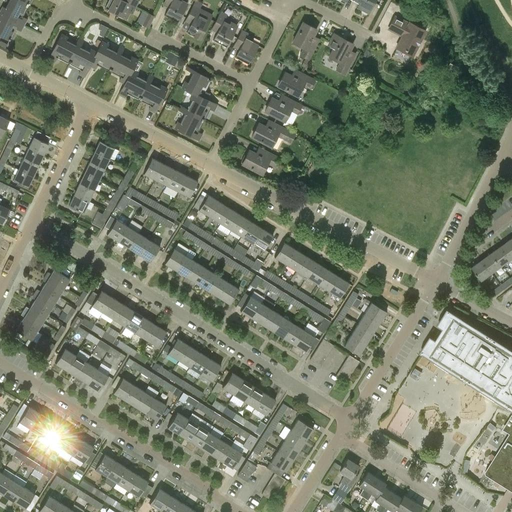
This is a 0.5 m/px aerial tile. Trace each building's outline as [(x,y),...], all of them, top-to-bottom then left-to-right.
[(2,8),(0,11),(0,13),(19,23),(22,18),(20,17),(26,5),(17,0),(8,0),(4,9),(2,8)] [(122,0),(108,0),(105,8),(126,19),(130,12),(132,7),(134,8),(135,6),(124,1),(122,0)] [(164,0),(165,0),(170,3),(164,15),(177,22),(187,3),(180,0),(164,0)] [(195,0),(187,17),(193,20),(186,33),(200,39),(212,15),(200,9),(202,3),(196,0),(195,0)] [(353,0),(354,0),(359,3),(357,8),(362,11),(361,13),(365,15),(367,13),(368,14),(375,0),(353,0)] [(213,27),(219,30),(213,41),(226,48),(236,29),(229,25),(231,22),(224,19),(226,15),(221,12),(213,27)] [(0,36),(8,40),(14,28),(16,29),(19,23),(0,13),(0,36)] [(148,13),(142,25),(148,27),(153,16),(148,13)] [(404,33),(396,48),(412,56),(425,31),(409,23),(409,24),(394,17),(389,28),(399,33),(400,31),(404,33)] [(309,60),(317,44),(311,41),(314,36),(317,29),(311,26),(310,27),(305,24),(305,23),(303,22),(293,42),(304,48),(300,55),(305,58),(301,66),(305,67),(308,60),(309,60)] [(104,36),(108,27),(100,23),(96,33),(104,36)] [(252,40),(246,36),(247,34),(241,31),(236,43),(241,45),(235,58),(248,65),(258,46),(251,42),(252,40)] [(333,48),(329,57),(340,63),(337,70),(345,74),(356,54),(349,51),(353,44),(346,41),(346,42),(340,39),(341,38),(334,34),(328,46),(333,48)] [(61,35),(52,52),(58,55),(70,61),(77,46),(75,45),(66,40),(67,38),(61,35)] [(96,53),(93,60),(98,63),(110,69),(118,54),(116,53),(107,48),(108,45),(102,42),(96,53)] [(77,46),(70,61),(82,68),(87,71),(89,66),(93,60),(96,53),(91,50),(89,53),(79,48),(77,46)] [(170,51),(165,62),(173,65),(178,55),(170,51)] [(118,54),(110,69),(122,75),(128,78),(132,71),(137,61),(131,58),(130,60),(120,55),(118,54)] [(448,68),(459,73),(461,69),(450,63),(448,68)] [(285,72),(278,86),(298,96),(304,85),(311,89),(315,80),(294,70),(291,76),(285,72)] [(124,84),(122,88),(128,92),(140,98),(148,83),(146,82),(136,76),(137,74),(132,71),(128,78),(124,84)] [(185,82),(182,87),(193,93),(206,99),(208,94),(202,90),(208,78),(194,71),(193,73),(187,83),(185,82)] [(148,83),(140,98),(152,104),(157,107),(167,89),(161,86),(160,89),(150,83),(148,83)] [(122,88),(119,95),(125,98),(128,92),(122,88)] [(187,110),(186,112),(201,120),(207,108),(210,102),(206,99),(193,93),(190,98),(192,100),(187,110)] [(272,98),(265,111),(285,122),(291,111),(298,114),(302,106),(281,95),(278,101),(272,98)] [(178,122),(175,129),(192,137),(195,132),(201,120),(186,112),(185,113),(180,124),(178,122)] [(9,121),(0,116),(0,136),(1,137),(9,121)] [(295,134),(289,131),(268,120),(265,126),(259,123),(252,137),(272,147),(278,136),(290,142),(295,134)] [(10,139),(15,141),(21,130),(15,127),(10,139)] [(34,137),(29,148),(43,155),(48,144),(34,137)] [(15,141),(10,139),(4,149),(10,152),(15,141)] [(100,141),(94,152),(109,159),(109,158),(115,161),(120,151),(114,148),(100,141)] [(284,161),(280,159),(259,147),(255,154),(249,150),(242,164),(261,174),(267,163),(275,167),(276,167),(279,169),(284,161)] [(29,148),(24,159),(38,165),(43,155),(29,148)] [(10,152),(4,149),(0,158),(0,160),(5,163),(10,152)] [(109,159),(94,152),(89,162),(104,169),(109,159)] [(129,169),(134,172),(140,161),(136,158),(129,169)] [(155,179),(163,164),(152,158),(144,173),(155,179)] [(24,159),(18,169),(33,176),(38,165),(24,159)] [(104,169),(89,162),(84,173),(99,180),(104,169)] [(174,170),(163,164),(155,179),(166,185),(174,170)] [(33,176),(18,169),(13,180),(27,187),(33,176)] [(134,172),(129,169),(122,180),(127,183),(134,172)] [(174,170),(166,185),(178,191),(186,175),(174,170)] [(84,173),(79,184),(94,191),(99,180),(84,173)] [(186,175),(178,191),(189,197),(197,181),(186,175)] [(122,180),(115,191),(120,194),(127,183),(122,180)] [(8,185),(0,181),(0,188),(5,191),(8,185)] [(79,184),(74,195),(89,202),(94,191),(79,184)] [(8,185),(5,191),(17,196),(19,191),(8,185)] [(129,186),(125,194),(131,197),(132,195),(135,189),(129,186)] [(115,191),(109,203),(114,206),(120,194),(115,191)] [(138,192),(135,197),(138,199),(143,201),(146,196),(142,193),(138,192)] [(131,197),(125,194),(124,195),(123,194),(115,208),(122,212),(127,203),(134,207),(137,202),(130,198),(131,197)] [(208,194),(206,197),(201,194),(193,206),(209,216),(219,201),(208,194)] [(89,202),(74,195),(69,206),(70,206),(69,208),(76,211),(77,209),(83,212),(86,207),(90,209),(93,204),(89,202)] [(149,197),(146,203),(150,206),(153,207),(156,202),(154,200),(149,197)] [(230,208),(219,201),(209,216),(220,223),(230,208)] [(109,203),(102,213),(107,216),(114,206),(109,203)] [(10,210),(0,204),(0,222),(3,224),(10,210)] [(141,204),(138,210),(146,214),(149,209),(141,204)] [(160,204),(157,209),(163,213),(165,214),(168,208),(166,207),(160,204)] [(240,215),(230,208),(220,223),(231,230),(240,215)] [(151,210),(148,216),(156,220),(159,214),(151,210)] [(171,210),(168,216),(175,220),(178,214),(171,210)] [(107,216),(102,213),(102,214),(98,212),(92,223),(100,228),(107,216)] [(161,215),(158,221),(171,228),(174,223),(161,215)] [(240,215),(231,230),(242,236),(251,221),(240,215)] [(127,226),(116,219),(110,216),(104,226),(110,230),(107,234),(118,241),(127,226)] [(194,232),(198,226),(191,222),(192,220),(187,217),(182,224),(194,232)] [(127,226),(118,241),(128,248),(138,233),(142,227),(132,220),(127,226)] [(262,228),(251,221),(242,236),(252,243),(262,228)] [(209,233),(198,226),(194,232),(205,239),(209,233)] [(189,240),(192,235),(185,230),(181,227),(176,235),(181,238),(182,236),(189,240)] [(273,235),(262,228),(252,243),(263,250),(273,235)] [(149,240),(138,233),(128,248),(139,255),(149,240)] [(209,233),(205,239),(217,246),(220,240),(209,233)] [(203,242),(192,235),(189,240),(200,247),(203,242)] [(511,240),(511,239),(501,246),(511,259),(510,259),(511,260),(511,240)] [(149,240),(139,255),(150,262),(160,247),(149,240)] [(232,247),(220,240),(217,246),(228,253),(232,247)] [(203,242),(200,247),(212,254),(215,249),(203,242)] [(285,264),(294,249),(284,242),(274,257),(285,264)] [(511,259),(501,246),(492,253),(501,266),(510,259),(511,259)] [(243,255),(232,247),(228,253),(240,260),(243,255)] [(175,270),(185,255),(174,248),(164,263),(175,270)] [(215,249),(212,254),(223,261),(226,256),(215,249)] [(294,249),(285,264),(296,271),(305,256),(294,249)] [(501,266),(492,253),(482,260),(491,273),(501,266)] [(195,262),(185,255),(175,270),(186,277),(195,262)] [(243,255),(240,260),(251,268),(255,262),(243,255)] [(238,263),(226,256),(223,261),(234,269),(238,263)] [(305,256),(296,271),(307,277),(316,262),(305,256)] [(491,273),(482,260),(472,267),(482,280),(491,273)] [(195,262),(186,277),(197,284),(206,269),(195,262)] [(327,269),(316,262),(307,277),(318,284),(327,269)] [(238,263),(234,269),(246,276),(250,271),(238,263)] [(269,279),(273,273),(267,270),(266,271),(260,268),(258,271),(269,279)] [(47,272),(45,276),(64,288),(70,279),(54,269),(51,274),(47,272)] [(206,269),(197,284),(208,290),(217,276),(206,269)] [(327,269),(318,284),(328,291),(338,276),(327,269)] [(273,273),(269,279),(281,286),(284,280),(273,273)] [(255,288),(258,283),(261,278),(256,275),(249,285),(255,288)] [(45,276),(42,280),(46,282),(43,287),(59,297),(64,288),(45,276)] [(228,282),(217,276),(208,290),(219,297),(228,282)] [(338,276),(328,291),(339,298),(349,283),(338,276)] [(261,278),(258,283),(265,288),(268,282),(261,278)] [(511,283),(511,282),(509,279),(500,285),(503,290),(511,283)] [(296,288),(284,280),(281,286),(292,293),(296,288)] [(239,289),(228,282),(219,297),(229,304),(239,289)] [(283,292),(272,285),(269,290),(280,297),(283,292)] [(503,290),(500,285),(490,292),(493,297),(503,290)] [(36,289),(34,293),(53,305),(59,297),(43,287),(41,291),(36,289)] [(307,295),(296,288),(292,293),(304,300),(307,295)] [(83,290),(79,297),(83,300),(87,293),(83,290)] [(103,312),(112,297),(101,290),(92,305),(103,312)] [(353,291),(346,302),(351,305),(358,294),(353,291)] [(294,298),(283,292),(280,297),(291,303),(294,298)] [(34,293),(31,297),(35,300),(32,304),(48,314),(53,305),(34,293)] [(307,295),(304,300),(316,308),(319,302),(307,295)] [(251,318),(261,303),(250,296),(240,311),(251,318)] [(83,300),(79,297),(75,304),(79,307),(83,300)] [(112,297),(103,312),(113,319),(123,304),(112,297)] [(304,305),(294,298),(291,303),(301,310),(304,305)] [(386,311),(371,302),(367,299),(364,304),(368,306),(364,313),(379,322),(386,311)] [(331,310),(319,302),(316,308),(328,315),(331,310)] [(351,305),(346,302),(339,312),(344,316),(351,305)] [(261,303),(251,318),(262,325),(272,310),(261,303)] [(26,306),(23,310),(43,322),(48,314),(32,304),(30,308),(26,306)] [(134,311),(123,304),(113,319),(124,326),(134,311)] [(304,305),(301,310),(312,317),(315,312),(304,305)] [(67,314),(71,316),(76,310),(71,307),(67,314)] [(23,310),(20,314),(25,317),(22,322),(37,331),(43,322),(23,310)] [(282,316),(272,310),(262,325),(273,331),(282,316)] [(511,349),(450,310),(439,327),(443,329),(436,340),(433,337),(422,354),(511,409),(511,429),(495,456),(485,472),(486,475),(511,491),(511,349)] [(144,317),(134,311),(124,326),(135,333),(144,317)] [(315,312),(312,317),(320,322),(316,329),(323,333),(331,321),(315,312)] [(344,316),(339,312),(332,323),(338,326),(344,316)] [(379,322),(364,313),(358,324),(373,333),(379,322)] [(71,316),(67,314),(63,320),(67,323),(71,316)] [(83,318),(82,320),(76,316),(70,326),(75,330),(75,331),(78,327),(78,326),(80,323),(81,323),(84,318),(83,318)] [(282,316),(273,331),(284,338),(293,323),(282,316)] [(84,317),(83,318),(84,318),(81,323),(92,330),(95,325),(84,317)] [(155,324),(144,317),(135,333),(146,339),(155,324)] [(293,323),(284,338),(295,345),(304,330),(303,329),(306,325),(296,319),(293,323)] [(15,323),(12,328),(16,330),(16,331),(23,335),(31,340),(36,343),(41,334),(37,331),(22,322),(19,326),(15,323)] [(338,326),(332,323),(326,333),(331,337),(338,326)] [(166,331),(155,324),(146,339),(157,346),(166,331)] [(373,333),(358,324),(351,335),(366,344),(373,333)] [(57,332),(61,334),(66,328),(62,325),(57,332)] [(106,331),(95,325),(92,330),(102,337),(106,331)] [(75,331),(74,332),(86,339),(89,333),(78,327),(75,331)] [(315,337),(304,330),(295,345),(305,352),(315,337)] [(116,338),(106,331),(102,337),(113,343),(116,338)] [(61,334),(57,332),(53,339),(57,341),(61,334)] [(100,340),(89,333),(86,339),(97,345),(100,340)] [(366,344),(351,335),(344,346),(359,355),(366,344)] [(127,345),(116,338),(113,343),(124,350),(127,345)] [(179,360),(188,345),(177,338),(168,353),(179,360)] [(319,344),(330,351),(334,346),(323,339),(319,344)] [(111,347),(100,340),(97,345),(107,352),(111,347)] [(50,342),(46,349),(51,352),(55,345),(50,342)] [(319,344),(316,349),(327,356),(330,351),(319,344)] [(127,345),(124,350),(134,357),(138,352),(127,345)] [(199,352),(188,345),(179,360),(190,367),(199,352)] [(111,347),(107,352),(118,359),(121,353),(111,347)] [(66,370),(75,355),(64,348),(55,363),(66,370)] [(316,349),(313,355),(324,361),(327,356),(316,349)] [(138,352),(134,357),(144,363),(148,358),(138,352)] [(199,352),(190,367),(201,374),(210,359),(199,352)] [(75,355),(66,370),(77,377),(86,362),(75,355)] [(324,361),(313,355),(310,360),(320,367),(324,361)] [(345,360),(356,367),(359,362),(349,355),(345,360)] [(221,365),(210,359),(201,374),(211,380),(221,365)] [(345,360),(342,366),(353,372),(356,367),(345,360)] [(138,380),(146,368),(133,361),(130,366),(140,372),(137,379),(138,380)] [(86,362),(77,377),(88,384),(97,369),(86,362)] [(164,375),(167,370),(155,362),(152,368),(164,375)] [(353,372),(342,366),(339,371),(350,378),(353,372)] [(158,376),(146,368),(138,380),(144,383),(148,377),(154,381),(158,376)] [(108,376),(97,369),(88,384),(99,391),(108,376)] [(167,370),(164,375),(175,383),(179,377),(167,370)] [(350,378),(339,371),(336,376),(346,383),(350,378)] [(233,394),(243,379),(232,372),(222,387),(233,394)] [(170,383),(158,376),(154,381),(166,389),(170,383)] [(191,385),(179,377),(175,383),(187,390),(191,385)] [(124,399),(133,384),(122,378),(113,393),(124,399)] [(243,379),(233,394),(244,401),(254,386),(243,379)] [(182,391),(170,383),(166,389),(173,393),(172,393),(178,397),(182,391)] [(144,391),(133,384),(124,399),(135,406),(144,391)] [(203,392),(191,385),(187,390),(200,398),(203,392)] [(254,386),(244,401),(255,408),(264,393),(254,386)] [(155,398),(144,391),(135,406),(146,413),(155,398)] [(196,407),(199,402),(183,392),(179,397),(196,407)] [(264,393),(255,408),(266,415),(275,400),(264,393)] [(166,405),(155,398),(146,413),(156,420),(166,405)] [(6,414),(12,417),(20,404),(15,401),(6,414)] [(199,402),(196,407),(206,414),(210,409),(199,402)] [(218,402),(215,407),(222,412),(226,407),(218,402)] [(283,402),(279,408),(285,411),(287,407),(288,406),(283,402)] [(30,428),(39,413),(28,406),(19,421),(30,428)] [(220,415),(210,409),(206,414),(217,420),(220,415)] [(229,409),(226,414),(233,419),(236,414),(229,409)] [(277,411),(273,418),(278,421),(283,414),(277,411)] [(178,434),(188,419),(177,412),(168,427),(178,434)] [(50,420),(39,413),(30,428),(40,435),(50,420)] [(6,414),(0,424),(5,428),(12,417),(6,414)] [(220,415),(217,420),(223,424),(227,419),(220,415)] [(239,415),(236,420),(244,426),(247,420),(239,415)] [(199,426),(188,419),(178,434),(189,441),(199,426)] [(291,430),(306,439),(313,428),(298,419),(291,430)] [(61,427),(50,420),(40,435),(51,442),(61,427)] [(271,421),(266,429),(271,432),(276,424),(271,421)] [(231,422),(228,427),(236,432),(239,427),(231,422)] [(250,422),(247,428),(254,432),(258,427),(250,422)] [(258,427),(254,432),(259,435),(266,425),(261,422),(258,427)] [(496,427),(490,422),(487,426),(493,431),(496,427)] [(199,426),(189,441),(200,447),(209,432),(199,426)] [(61,427),(51,442),(62,448),(71,433),(61,427)] [(257,438),(242,428),(238,434),(246,439),(242,446),(250,450),(257,438)] [(18,447),(21,441),(11,435),(12,433),(7,430),(2,437),(18,447)] [(306,439),(291,430),(284,441),(299,450),(306,439)] [(220,439),(209,432),(200,447),(211,454),(220,439)] [(264,432),(259,440),(264,443),(269,436),(264,432)] [(82,440),(71,433),(62,448),(73,455),(82,440)] [(220,439),(211,454),(222,461),(231,446),(230,446),(233,441),(223,435),(220,439)] [(93,447),(82,440),(73,455),(84,462),(93,447)] [(21,441),(18,447),(29,453),(32,448),(21,441)] [(284,441),(277,451),(292,461),(299,450),(284,441)] [(13,455),(16,450),(5,443),(2,448),(13,455)] [(256,445),(248,458),(253,461),(261,448),(256,445)] [(231,446),(222,461),(232,468),(233,468),(240,455),(242,453),(231,446)] [(43,455),(32,448),(29,453),(40,460),(43,455)] [(27,456),(16,450),(13,455),(24,462),(20,467),(27,456)] [(104,454),(99,451),(92,462),(97,465),(95,469),(106,476),(115,461),(104,454)] [(277,451),(271,462),(270,462),(266,468),(275,473),(280,477),(284,471),(286,472),(292,461),(277,451)] [(43,455),(40,460),(50,467),(54,462),(43,455)] [(27,456),(20,467),(20,468),(27,472),(31,466),(34,468),(38,463),(27,456)] [(54,462),(50,467),(61,473),(67,464),(56,457),(54,462)] [(358,476),(353,473),(358,466),(347,459),(340,471),(345,474),(340,482),(350,488),(358,476)] [(247,460),(237,475),(247,481),(256,466),(253,464),(254,462),(251,461),(250,462),(247,460)] [(115,461),(106,476),(116,483),(126,468),(115,461)] [(38,463),(34,468),(45,475),(48,470),(38,463)] [(67,464),(61,473),(77,483),(84,472),(77,468),(73,474),(65,468),(67,464)] [(116,483),(117,483),(113,488),(124,494),(127,489),(137,474),(126,468),(116,483)] [(363,498),(376,477),(367,471),(358,485),(363,488),(359,495),(363,498)] [(12,480),(1,473),(0,475),(0,493),(3,495),(12,480)] [(275,473),(271,478),(282,485),(285,480),(280,477),(275,473)] [(148,481),(137,474),(127,489),(138,496),(148,481)] [(64,488),(68,482),(56,475),(49,486),(54,490),(58,484),(64,488)] [(376,477),(363,498),(361,501),(366,504),(371,494),(376,497),(384,487),(386,484),(376,477)] [(94,494),(98,489),(94,487),(95,485),(83,478),(79,485),(94,494)] [(271,478),(268,484),(279,490),(282,485),(271,478)] [(12,480),(3,495),(14,502),(23,487),(12,480)] [(79,490),(68,482),(64,488),(76,495),(79,490)] [(268,484),(265,489),(275,496),(279,490),(268,484)] [(23,487),(14,502),(25,509),(34,494),(23,487)] [(374,500),(372,503),(377,506),(375,510),(378,511),(379,511),(392,492),(384,487),(376,497),(374,500)] [(160,510),(170,495),(159,488),(149,503),(160,510)] [(338,488),(331,498),(331,499),(337,502),(338,502),(340,503),(347,493),(338,488)] [(103,492),(98,489),(94,494),(105,501),(108,496),(108,495),(110,492),(105,489),(103,492)] [(275,496),(265,489),(262,494),(272,501),(275,496)] [(79,490),(76,495),(87,502),(91,497),(79,490)] [(392,492),(379,511),(385,511),(388,509),(393,511),(395,509),(401,498),(392,492)] [(41,511),(53,511),(59,502),(48,495),(39,511),(41,511)] [(174,511),(180,502),(170,495),(160,510),(163,511),(174,511)] [(331,499),(331,498),(326,495),(320,503),(332,511),(337,502),(331,499)] [(395,509),(400,511),(399,511),(405,511),(413,501),(403,495),(401,498),(395,509)] [(119,502),(108,496),(105,501),(116,508),(119,502)] [(103,504),(91,497),(87,502),(99,510),(103,504)] [(418,511),(422,507),(413,501),(405,511),(418,511)] [(68,511),(70,509),(59,502),(53,511),(68,511)] [(119,502),(116,508),(122,511),(127,511),(130,509),(119,502)] [(189,511),(191,509),(180,502),(174,511),(189,511)]
